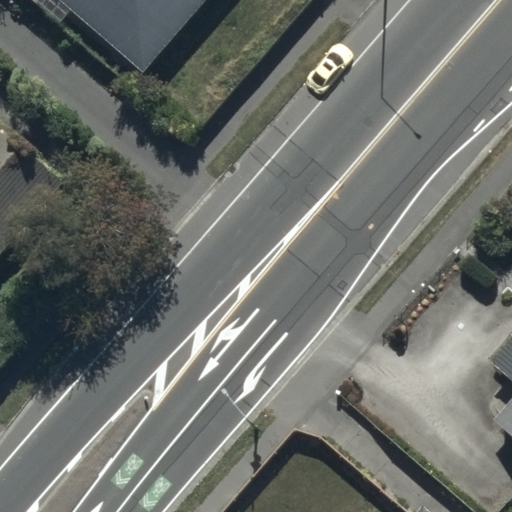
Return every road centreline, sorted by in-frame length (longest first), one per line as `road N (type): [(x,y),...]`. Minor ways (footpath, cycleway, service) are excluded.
road 1 (secondary): [(214,327),(497,0)]
road 2 (secondary): [(0,510),(146,350),(214,327)]
road 3 (secondary): [(214,327),(206,403),(117,511)]
